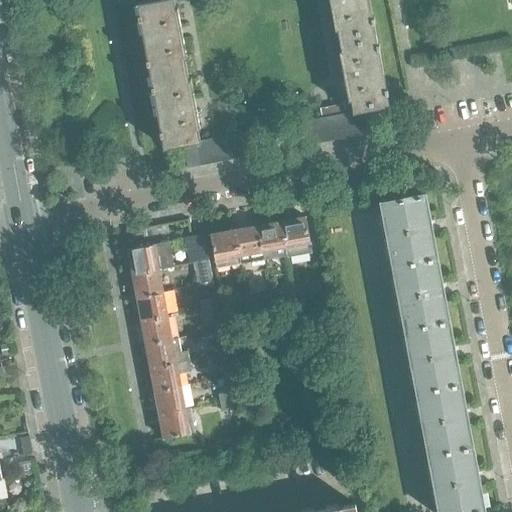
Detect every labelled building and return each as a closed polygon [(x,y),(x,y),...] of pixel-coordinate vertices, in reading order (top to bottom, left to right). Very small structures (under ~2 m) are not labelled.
[(149,64),(151,75),(186,69),(184,57),(186,56),(181,31),(177,7),(174,7),(173,0),(149,0),(136,2),(137,4),(139,14),(138,14),(139,20),(140,20),(147,58),(146,58),(147,64),(149,64)] [(338,27),(340,39),(375,32),(373,22),(374,22),(373,16),(372,16),(369,0),(330,0),(331,3),(335,28),(338,27)] [(356,111),(369,108),(389,105),(389,103),(388,103),(387,93),(388,93),(387,87),(385,87),(378,49),(379,49),(378,43),(377,43),(375,32),(340,39),(342,50),(340,50),(344,75),(349,100),(351,100),(353,110),(353,111),(356,111)] [(183,143),(196,141),(200,140),(197,128),(200,128),(195,103),(190,79),(188,79),(186,69),(151,75),(152,85),(151,85),(152,91),(154,91),(161,129),(160,130),(161,136),(162,135),(164,145),(164,147),(183,143)] [(369,108),(356,111),(360,134),(374,132),(369,108)] [(356,111),(353,111),(344,113),(349,136),(360,134),(356,111)] [(338,138),(349,136),(344,113),(334,115),(338,138)] [(327,140),(338,138),(334,115),(322,117),(327,140)] [(315,143),(327,140),(322,117),(311,119),(315,143)] [(315,143),(311,119),(299,121),(304,145),(315,143)] [(252,130),(241,132),(246,156),(257,154),(252,130)] [(235,158),(246,156),(241,132),(230,135),(235,158)] [(223,160),(235,158),(230,135),(218,137),(223,160)] [(211,162),(223,160),(218,137),(207,139),(211,162)] [(207,139),(200,140),(196,141),(200,165),(211,162),(207,139)] [(200,165),(196,141),(183,143),(188,167),(200,165)] [(381,201),(393,265),(437,257),(424,193),(381,201)] [(306,215),(281,220),(286,246),(288,255),(312,250),(311,241),(306,215)] [(262,250),(286,246),(281,220),(257,224),(262,250)] [(239,255),(240,264),(264,259),(262,250),(257,224),(234,229),(239,255)] [(217,268),(240,264),(239,255),(234,229),(211,233),(216,260),(217,268)] [(191,248),(193,261),(208,259),(204,234),(183,238),(184,249),(191,248)] [(132,273),(158,268),(154,243),(127,248),(132,273)] [(393,265),(405,328),(448,320),(437,257),(393,265)] [(209,267),(208,259),(193,261),(194,269),(209,267)] [(163,291),(158,268),(132,273),(136,296),(163,291)] [(209,268),(195,270),(197,285),(212,282),(209,268)] [(293,285),(297,306),(306,304),(303,283),(293,285)] [(288,307),(297,306),(293,285),(284,286),(288,307)] [(167,315),(163,291),(136,296),(141,320),(167,315)] [(246,293),(249,308),(273,305),(271,293),(258,296),(257,291),(246,293)] [(249,308),(246,293),(238,295),(240,309),(249,308)] [(218,306),(216,296),(200,299),(202,309),(218,306)] [(220,315),(218,306),(202,309),(204,318),(220,315)] [(172,339),(167,315),(141,320),(146,344),(172,339)] [(405,328),(417,391),(460,383),(448,320),(405,328)] [(178,338),(172,339),(146,344),(150,367),(177,361),(189,359),(188,351),(180,351),(178,338)] [(209,346),(211,355),(226,352),(225,343),(209,346)] [(7,344),(1,345),(3,355),(9,354),(7,344)] [(226,352),(211,355),(213,363),(228,361),(226,352)] [(192,370),(189,359),(177,361),(150,367),(154,390),(181,384),(179,372),(192,370)] [(0,375),(14,373),(13,364),(0,366),(0,375)] [(19,385),(18,383),(17,375),(7,376),(7,381),(14,386),(19,385)] [(417,391),(429,454),(472,446),(460,383),(417,391)] [(186,408),(181,384),(154,390),(159,413),(186,408)] [(235,399),(232,390),(232,389),(218,393),(220,402),(235,399)] [(237,407),(235,399),(220,402),(221,411),(237,407)] [(190,407),(186,408),(159,413),(163,437),(191,432),(194,431),(190,407)] [(30,436),(22,437),(25,455),(33,454),(30,436)] [(470,511),(484,509),(472,446),(429,454),(439,511),(470,511)] [(348,470),(345,453),(327,457),(331,473),(348,470)] [(31,461),(18,463),(19,468),(14,469),(15,477),(34,473),(31,461)] [(356,511),(355,503),(309,511),(356,511)]
